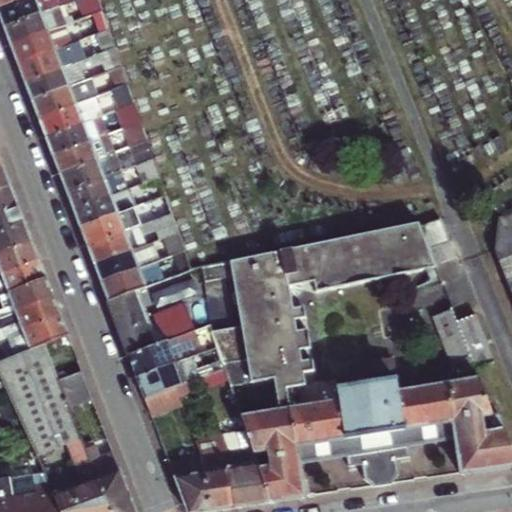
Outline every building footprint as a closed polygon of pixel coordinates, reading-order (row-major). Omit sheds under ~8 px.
[(0,0),(0,7),(1,9),(24,0),(0,0)] [(24,0),(1,9),(4,18),(7,28),(43,14),(59,7),(56,0),(24,0)] [(80,0),(87,17),(103,10),(99,0),(80,0)] [(59,7),(43,14),(7,28),(11,37),(14,45),(50,31),(66,25),(59,7)] [(50,31),(14,45),(18,55),(21,64),(58,50),(73,44),(66,25),(50,31)] [(103,32),(97,34),(104,52),(116,48),(110,30),(103,32)] [(32,92),(35,100),(71,86),(85,80),(81,72),(101,64),(105,72),(111,70),(116,68),(122,65),(116,48),(104,52),(65,68),(28,82),(32,92)] [(58,50),(21,64),(25,72),(28,82),(65,68),(58,50)] [(122,65),(116,68),(111,70),(118,89),(129,85),(124,72),(122,65)] [(71,86),(35,100),(39,109),(42,118),(77,104),(90,99),(100,96),(93,77),(85,80),(71,86)] [(118,89),(107,93),(114,112),(129,106),(135,103),(133,97),(129,85),(118,89)] [(90,99),(77,104),(42,118),(46,129),(49,137),(97,118),(90,99)] [(129,106),(114,112),(121,130),(141,122),(137,108),(135,103),(129,106)] [(104,137),(97,118),(49,137),(53,147),(56,155),(92,141),(104,137)] [(141,122),(121,130),(128,148),(142,142),(148,140),(146,136),(141,122)] [(92,141),(56,155),(60,166),(63,173),(98,159),(111,154),(104,137),(92,141)] [(128,148),(135,166),(154,159),(150,145),(148,140),(142,142),(128,148)] [(111,154),(98,159),(63,173),(67,183),(70,191),(106,177),(118,173),(111,154)] [(135,166),(142,184),(155,179),(161,177),(158,171),(154,159),(135,166)] [(0,191),(14,187),(11,180),(7,169),(0,171),(0,191)] [(118,173),(106,177),(70,191),(73,200),(77,209),(112,195),(125,190),(118,173)] [(142,184),(149,202),(167,195),(162,182),(161,177),(155,179),(142,184)] [(0,214),(21,206),(19,200),(14,187),(0,191),(0,214)] [(125,190),(112,195),(77,209),(80,217),(84,227),(119,213),(132,209),(125,190)] [(21,206),(0,214),(0,235),(28,225),(25,217),(21,206)] [(119,213),(84,227),(87,237),(90,245),(126,232),(139,227),(132,209),(119,213)] [(126,232),(90,245),(94,254),(98,264),(133,250),(146,245),(142,236),(159,230),(163,239),(180,233),(175,218),(173,214),(168,215),(140,226),(139,227),(126,232)] [(511,215),(506,218),(501,258),(511,286),(511,215)] [(449,235),(444,219),(423,227),(431,249),(452,242),(449,235)] [(297,295),(305,288),(304,284),(316,282),(318,291),(438,267),(438,266),(431,249),(423,227),(421,223),(203,268),(206,282),(237,276),(252,357),(225,362),(228,369),(233,384),(278,376),(283,405),(243,412),(249,429),(276,502),(309,497),(304,462),(311,461),(350,456),(351,467),(363,465),(365,478),(375,487),(384,486),(394,485),(401,472),(399,460),(414,458),(412,447),(450,442),(459,441),(463,474),(511,467),(511,443),(498,412),(495,413),(478,369),(459,321),(455,310),(436,316),(453,363),(462,359),(469,378),(399,388),(395,357),(358,362),(361,384),(342,386),(343,397),(298,404),(295,385),(311,383),(308,369),(318,367),(316,357),(307,359),(304,347),(314,345),(312,334),(302,336),(298,316),(308,315),(306,304),(296,306),(294,295),(297,295)] [(0,256),(36,244),(33,236),(28,225),(0,235),(0,256)] [(180,233),(163,239),(170,258),(181,254),(186,252),(185,248),(180,233)] [(431,249),(438,266),(458,259),(452,242),(431,249)] [(36,244),(0,256),(0,278),(43,263),(40,256),(36,244)] [(153,265),(146,245),(133,250),(98,264),(101,274),(105,283),(153,265)] [(153,265),(105,283),(109,294),(112,302),(135,293),(164,282),(167,280),(160,262),(153,265)] [(43,263),(0,278),(0,299),(50,282),(48,275),(43,263)] [(0,320),(58,301),(55,293),(50,282),(0,299),(0,305),(3,313),(0,313),(0,320)] [(133,356),(156,347),(135,293),(112,302),(125,333),(133,356)] [(62,310),(58,301),(0,320),(0,341),(9,338),(65,318),(62,310)] [(187,305),(155,317),(166,344),(197,332),(187,305)] [(496,362),(479,314),(459,321),(478,369),(496,362)] [(15,356),(47,345),(71,336),(68,329),(65,318),(9,338),(15,356)] [(212,326),(198,331),(202,343),(217,338),(212,326)] [(138,367),(141,377),(180,362),(176,353),(202,343),(198,331),(197,332),(166,344),(156,347),(133,356),(138,367)] [(0,377),(9,396),(39,460),(67,450),(84,491),(55,495),(62,511),(112,511),(82,435),(73,411),(62,383),(47,345),(15,356),(0,361),(0,377)] [(147,392),(150,399),(178,389),(203,379),(207,377),(205,372),(199,374),(192,357),(180,362),(141,377),(147,392)] [(207,377),(203,379),(210,395),(234,386),(233,384),(228,369),(207,377)] [(73,411),(97,402),(86,374),(62,383),(73,411)] [(178,389),(150,399),(157,416),(185,405),(178,389)] [(256,505),(276,502),(249,429),(225,433),(229,442),(234,454),(240,507),(256,505)] [(139,511),(110,437),(95,442),(91,432),(82,435),(112,511),(139,511)] [(202,446),(206,455),(206,458),(214,511),(228,509),(240,507),(234,454),(229,442),(202,446)] [(175,463),(193,511),(208,511),(214,511),(206,458),(175,463)] [(0,511),(17,511),(15,499),(11,479),(0,480),(0,511)] [(62,511),(55,495),(50,484),(38,486),(39,494),(15,499),(17,511),(62,511)]
